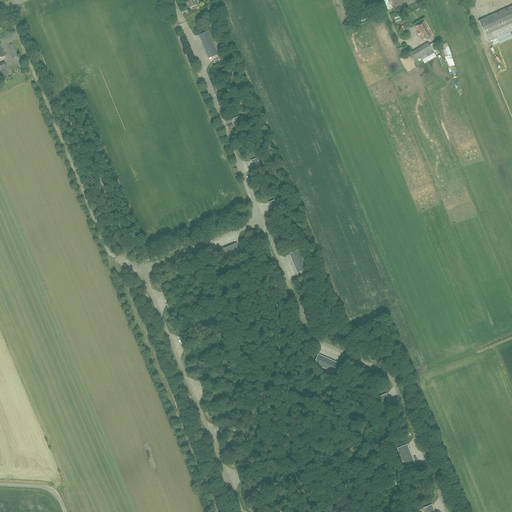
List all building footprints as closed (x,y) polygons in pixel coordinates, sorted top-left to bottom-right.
[(196,4),(194,0),(192,0),(187,2),(190,8),(192,7),(193,10),(200,7),(198,3),(196,4)] [(498,43),(511,37),(511,36),(510,32),(511,30),(511,6),(479,21),(488,42),(496,38),(498,43)] [(397,26),(403,24),(400,14),(393,17),(397,26)] [(423,40),(432,35),(424,22),(416,27),(423,40)] [(208,59),(218,55),(208,31),(199,35),(208,59)] [(436,47),(433,42),(429,45),(427,43),(417,49),(411,53),(415,60),(422,56),(432,50),(431,49),(436,47)] [(14,58),(18,57),(13,44),(9,45),(14,58)] [(448,66),(454,64),(449,45),(445,46),(447,54),(445,55),(448,66)] [(0,77),(9,74),(4,62),(0,63),(0,77)] [(235,124),(242,121),(239,116),(233,119),(235,124)] [(253,166),(259,163),(257,158),(250,161),(253,166)] [(270,208),(276,205),(274,200),(268,203),(270,208)] [(227,259),(240,253),(236,243),(223,249),(227,259)] [(297,273),(307,269),(299,250),(289,254),(297,273)] [(182,276),(159,285),(166,300),(172,316),(196,306),(200,303),(202,300),(205,297),(205,293),(205,289),(204,285),(202,282),(200,279),(196,276),(192,275),(187,275),(182,276)] [(201,320),(178,329),(185,345),(191,361),(215,350),(218,348),(221,345),(223,341),(224,337),(224,333),(223,330),(221,327),(218,324),(215,321),(211,319),(206,319),(201,320)] [(333,373),(337,362),(318,354),(313,364),(333,373)] [(220,365),(197,375),(204,391),(210,406),(234,395),(238,393),(240,390),(243,387),(243,382),(243,379),(242,375),(240,372),(238,369),(234,366),(230,365),(225,365),(220,365)] [(380,407),(390,403),(386,393),(376,398),(380,407)] [(237,409),(214,419),(228,450),(251,439),(255,437),(258,434),(260,431),(261,427),(260,423),(259,419),(258,416),(255,413),(252,410),(247,409),(242,409),(237,409)] [(405,468),(415,463),(407,444),(397,448),(405,468)] [(256,453),(233,463),(246,494),(270,483),(274,481),(276,478),(279,475),(279,470),(279,467),(278,463),(276,460),(274,457),(270,454),(266,453),(261,453),(256,453)] [(274,498),(251,507),(253,511),(297,511),(296,507),(294,505),(292,502),(288,499),(284,497),(279,497),(274,498)]
